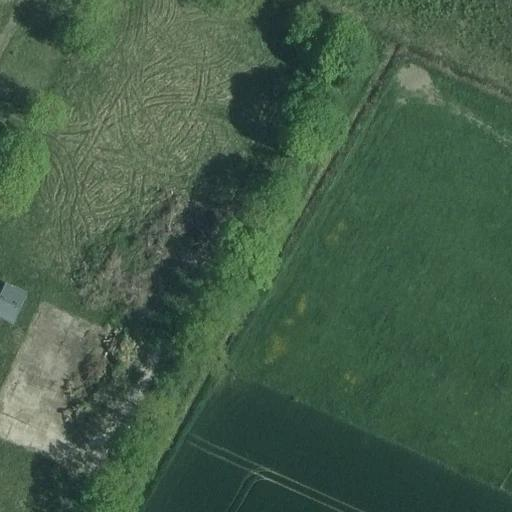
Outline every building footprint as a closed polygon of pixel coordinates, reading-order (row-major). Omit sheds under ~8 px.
[(74,0),(56,0),(54,4),(70,11),(75,0),(74,0)] [(29,42),(56,53),(67,26),(39,16),(29,42)] [(25,45),(16,63),(45,76),(53,59),(25,45)] [(32,92),(36,80),(24,75),(20,87),(32,92)] [(41,117),(46,102),(2,90),(0,98),(0,122),(5,124),(9,108),(41,117)] [(9,294),(29,304),(44,274),(25,264),(9,294)] [(17,446),(10,468),(22,472),(29,450),(17,446)] [(46,501),(62,507),(71,480),(87,485),(93,467),(61,457),(46,501)]
